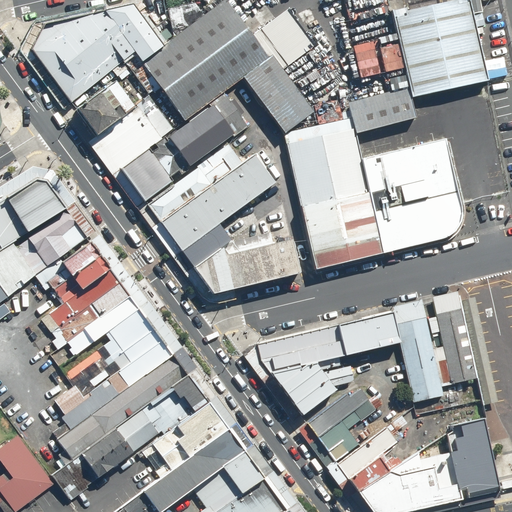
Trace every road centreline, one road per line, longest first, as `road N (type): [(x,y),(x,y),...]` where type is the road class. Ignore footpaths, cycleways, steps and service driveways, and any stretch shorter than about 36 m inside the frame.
road 1 (unclassified): [(511,252),(229,318),(200,333)]
road 2 (tertiary): [(48,126),(200,333)]
road 3 (unknown): [(481,259),(454,121),(422,108),(360,130)]
road 4 (tertiary): [(200,333),(334,511)]
road 5 (unknown): [(310,299),(282,178)]
